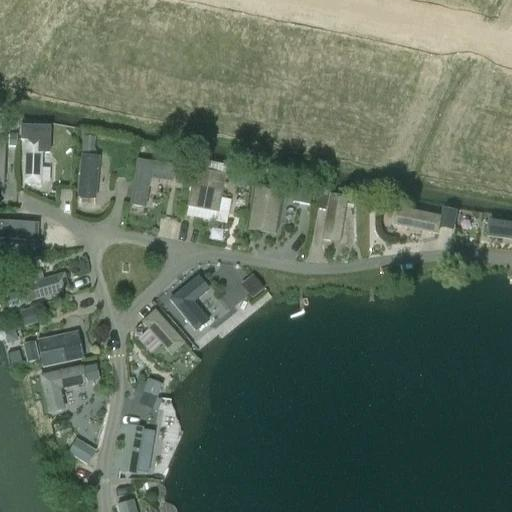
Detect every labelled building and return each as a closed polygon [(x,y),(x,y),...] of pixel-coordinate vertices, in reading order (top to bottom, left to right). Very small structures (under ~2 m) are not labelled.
[(434,0),(433,6),(453,10),(454,0),(434,0)] [(511,0),(488,0),(486,7),(511,18),(511,0)] [(142,38),(137,61),(175,69),(177,61),(176,60),(185,14),(160,9),(154,41),(142,38)] [(185,14),(176,60),(177,61),(199,65),(197,74),(210,77),(215,54),(203,51),(210,19),(185,14)] [(250,61),(245,84),(258,87),(260,78),(284,83),(293,37),(269,32),(262,63),(250,61)] [(293,37),(284,83),(307,88),(305,96),(319,99),(323,76),(311,74),(318,42),(293,37)] [(358,83),(353,106),(391,114),(393,105),(392,105),(401,59),(377,54),(370,86),(358,83)] [(401,59),(392,105),(393,105),(415,110),(413,119),(427,122),(431,99),(419,96),(426,64),(401,59)] [(466,106),(461,129),(474,132),(476,123),(500,128),(509,82),(485,77),(478,108),(466,106)] [(511,82),(509,82),(500,128),(511,130),(511,82)] [(49,127),(19,125),(19,141),(25,141),(23,185),(39,186),(41,141),(49,142),(49,127)] [(99,157),(80,156),(76,199),(95,201),(99,157)] [(136,162),(129,206),(144,208),(149,179),(171,182),(173,168),(136,162)] [(194,172),(187,207),(217,213),(224,177),(194,172)] [(281,193),(253,188),(245,234),(273,239),(281,193)] [(345,200),(329,198),(322,241),(338,244),(345,200)] [(398,210),(394,226),(438,235),(441,219),(398,210)] [(0,223),(0,240),(35,242),(36,225),(0,223)] [(511,227),(485,224),(482,239),(511,243),(511,227)] [(252,298),(265,288),(254,274),(241,284),(252,298)] [(20,288),(25,304),(68,292),(63,276),(20,288)] [(206,292),(196,280),(168,303),(193,334),(206,324),(191,305),(206,292)] [(156,315),(143,327),(171,356),(183,345),(156,315)] [(65,336),(37,343),(43,369),(81,361),(78,347),(68,349),(65,336)] [(38,377),(46,416),(64,412),(60,391),(86,386),(82,368),(38,377)] [(132,403),(155,409),(161,384),(138,379),(132,403)] [(142,430),(126,427),(119,471),(135,474),(142,430)] [(67,453),(88,465),(97,450),(76,438),(67,453)] [(134,511),(132,503),(116,507),(117,511),(134,511)]
